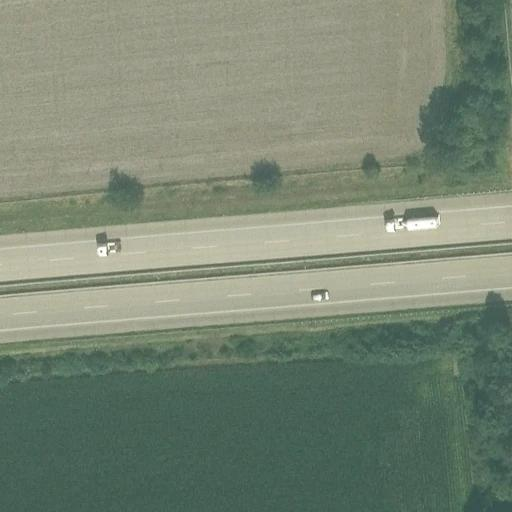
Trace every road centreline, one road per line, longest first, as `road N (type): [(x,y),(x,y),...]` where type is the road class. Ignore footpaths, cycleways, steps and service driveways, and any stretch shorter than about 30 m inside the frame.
road 1 (motorway): [(0,320),(511,275)]
road 2 (motorway): [(511,219),(0,264)]
